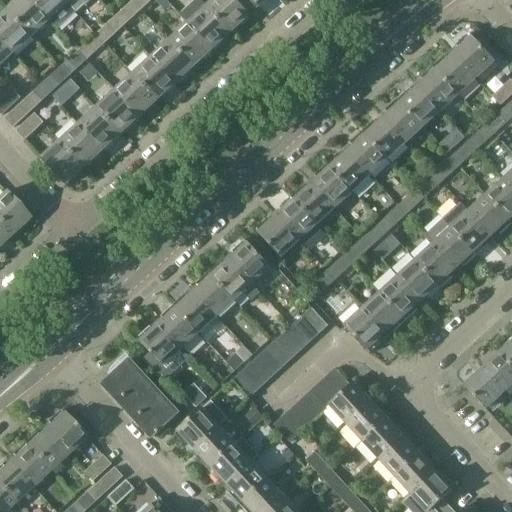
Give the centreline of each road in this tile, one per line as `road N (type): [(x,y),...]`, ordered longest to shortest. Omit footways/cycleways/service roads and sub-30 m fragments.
road 1 (tertiary): [(46,356),(433,0)]
road 2 (residential): [(77,229),(327,0)]
road 3 (residential): [(511,500),(404,384),(511,286)]
road 4 (residential): [(191,511),(46,356)]
